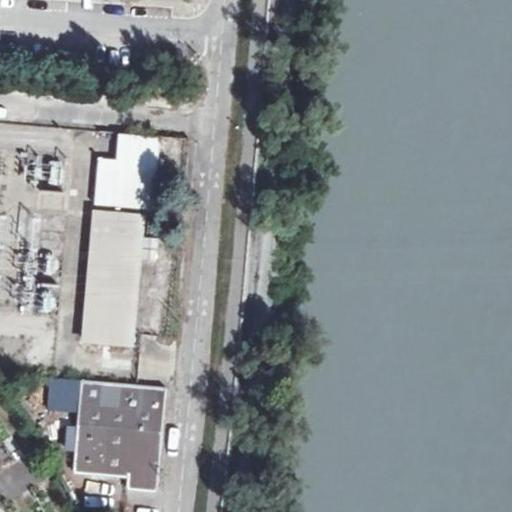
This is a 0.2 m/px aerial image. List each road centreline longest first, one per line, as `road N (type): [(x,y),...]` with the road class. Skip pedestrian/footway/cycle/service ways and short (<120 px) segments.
road 1 (residential): [(173,511),(221,31)]
road 2 (residential): [(0,18),(221,31)]
